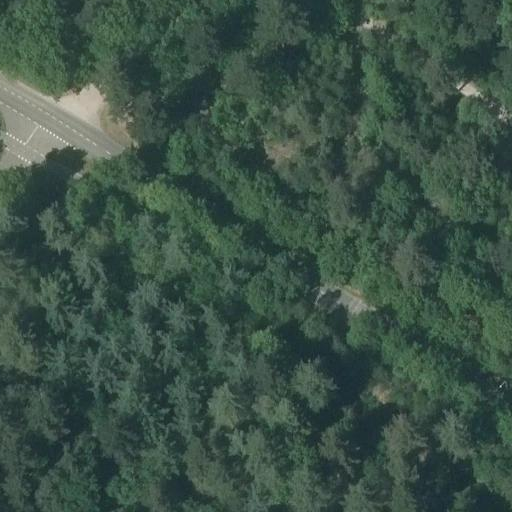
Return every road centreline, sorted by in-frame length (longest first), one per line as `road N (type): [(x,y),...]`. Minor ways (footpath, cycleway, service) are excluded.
road 1 (tertiary): [(511,417),(48,119)]
road 2 (track): [(254,0),(48,119)]
